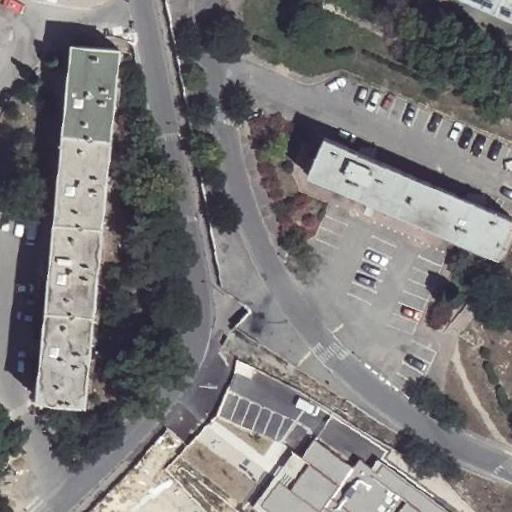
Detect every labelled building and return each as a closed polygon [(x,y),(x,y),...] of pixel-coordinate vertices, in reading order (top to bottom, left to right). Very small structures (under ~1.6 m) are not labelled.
[(464,0),(496,13),(501,0),(464,0)] [(511,0),(501,0),(496,13),(511,20),(511,0)] [(114,98),(115,82),(118,44),(71,40),(66,90),(37,397),(85,402),(106,186),(107,170),(114,98)] [(372,154),(357,148),(323,132),(305,172),(408,217),(416,197),(402,192),(410,172),(372,154)] [(360,144),(357,148),(372,154),(373,146),(360,144)] [(416,197),(408,217),(496,255),(511,218),(511,214),(480,201),(466,195),(410,172),(402,192),(416,197)] [(468,190),(466,195),(480,201),(482,193),(468,190)] [(10,431),(0,437),(0,459),(3,463),(23,452),(10,431)] [(306,442),(262,503),(273,511),(446,511),(376,459),(368,471),(355,462),(347,472),(306,442)]
